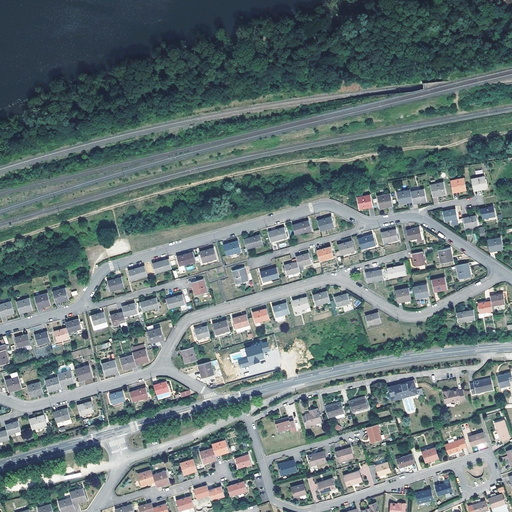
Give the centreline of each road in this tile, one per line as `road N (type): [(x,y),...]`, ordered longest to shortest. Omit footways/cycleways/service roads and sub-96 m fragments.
road 1 (track): [(511,133),(296,161),(138,199),(0,244)]
road 2 (residential): [(82,304),(105,268),(324,204),(374,223)]
road 3 (residential): [(165,370),(186,322),(338,279)]
road 4 (secondary): [(308,377),(511,346)]
road 5 (residential): [(338,279),(414,318),(500,272)]
road 6 (residential): [(309,511),(456,463)]
road 7 (residential): [(165,370),(25,407)]
road 8 (residential): [(95,509),(227,472)]
road 9 (unknown): [(252,435),(333,385),(373,377)]
road 10 (residential): [(123,460),(245,414)]
road 11 (residential): [(251,262),(374,223)]
